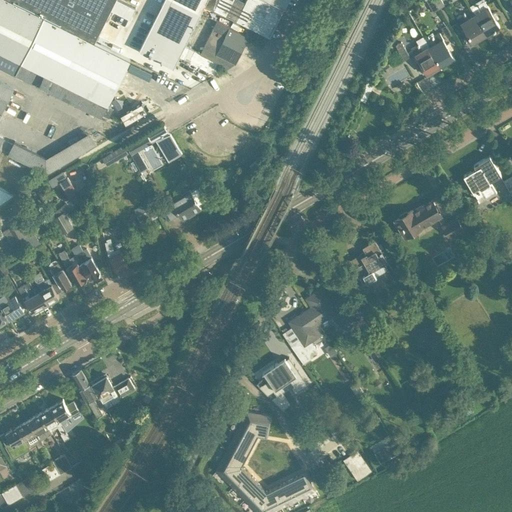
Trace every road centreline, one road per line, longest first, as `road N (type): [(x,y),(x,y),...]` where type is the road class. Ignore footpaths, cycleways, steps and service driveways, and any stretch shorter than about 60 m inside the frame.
road 1 (residential): [(300,231),(511,109)]
road 2 (secondary): [(127,301),(287,210)]
road 3 (secondary): [(287,210),(444,117)]
road 4 (residential): [(234,375),(280,413),(308,461),(345,436)]
road 5 (residential): [(234,375),(300,231)]
road 6 (residential): [(127,301),(118,285),(0,351)]
road 7 (residential): [(193,511),(187,478),(234,375)]
road 8 (residential): [(0,402),(86,352),(76,332)]
